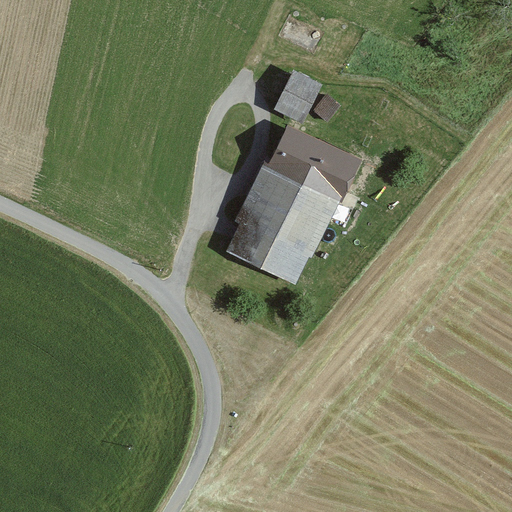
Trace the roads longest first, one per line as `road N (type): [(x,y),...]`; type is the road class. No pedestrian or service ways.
road 1 (residential): [(192,230),(240,181),(259,144),(255,98),(229,98),(209,131),(197,202)]
road 2 (unclassified): [(170,511),(207,443),(212,402),(204,359),(172,306)]
road 3 (unclassified): [(172,306),(123,264),(0,203)]
